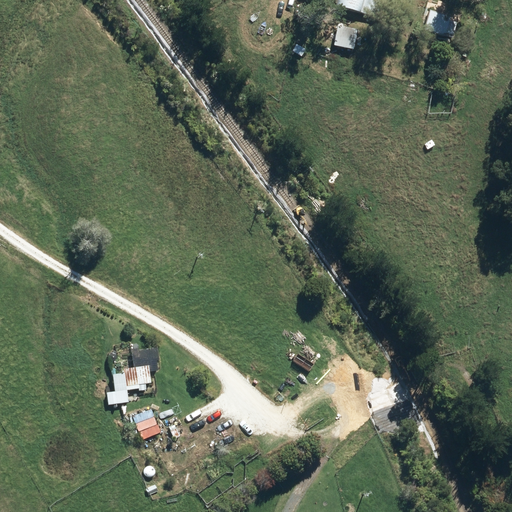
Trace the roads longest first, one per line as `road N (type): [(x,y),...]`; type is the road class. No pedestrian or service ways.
road 1 (track): [(312,442),(194,336),(0,223)]
road 2 (track): [(442,363),(413,372),(312,442),(286,511)]
